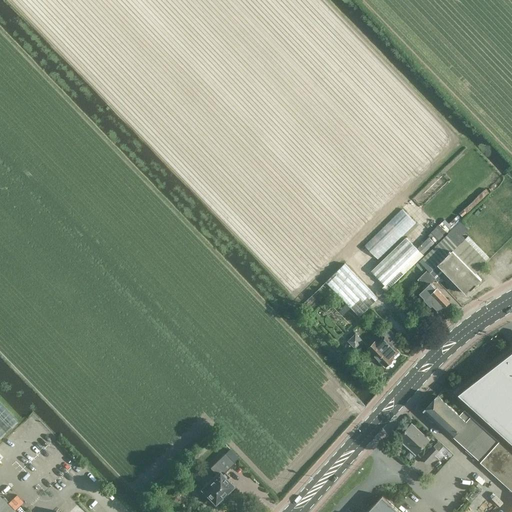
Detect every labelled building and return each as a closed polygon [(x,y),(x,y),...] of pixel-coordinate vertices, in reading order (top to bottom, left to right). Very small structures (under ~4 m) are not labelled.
[(402,209),(365,244),(378,258),(416,223),(402,209)] [(461,220),(457,216),(449,224),(445,220),(428,236),(435,243),(438,240),(439,241),(461,220)] [(427,269),(436,278),(437,280),(441,277),(454,291),(459,286),(467,294),(482,279),(476,273),(490,259),(468,236),(460,243),(454,237),(467,224),(463,219),(419,260),(428,269),(427,269)] [(371,270),(384,285),(388,288),(424,255),(406,236),(371,270)] [(377,298),(344,263),(325,281),(358,316),(377,298)] [(436,278),(427,269),(417,279),(425,287),(420,292),(425,298),(424,298),(431,306),(432,305),(437,312),(444,305),(445,306),(451,301),(437,287),(436,287),(432,283),(436,278)] [(388,366),(392,362),(391,362),(392,359),(391,358),(398,351),(393,345),(397,341),(394,338),(395,337),(387,328),(383,324),(380,326),(384,331),(381,333),(383,336),(376,342),(375,340),(367,347),(385,366),(385,365),(388,365),(388,366)] [(361,340),(354,333),(347,340),(354,347),(361,340)] [(511,351),(459,393),(511,440),(511,351)] [(461,415),(458,413),(437,394),(423,410),(511,490),(511,452),(465,410),(461,415)] [(0,402),(0,437),(17,422),(0,402)] [(415,454),(428,440),(410,424),(399,436),(411,447),(409,449),(415,454)] [(208,449),(202,443),(190,454),(197,460),(208,449)] [(427,463),(437,452),(432,447),(422,459),(427,463)] [(453,455),(445,447),(438,454),(446,462),(453,455)] [(235,463),(224,452),(212,463),(211,462),(201,471),(209,480),(200,489),(203,492),(202,494),(206,498),(208,497),(212,502),(219,495),(222,498),(226,498),(230,494),(229,491),(226,488),(231,484),(223,475),(235,463)] [(9,501),(15,508),(23,501),(17,494),(9,501)] [(400,511),(382,495),(366,511),(400,511)] [(0,511),(15,511),(0,496),(0,511)]
